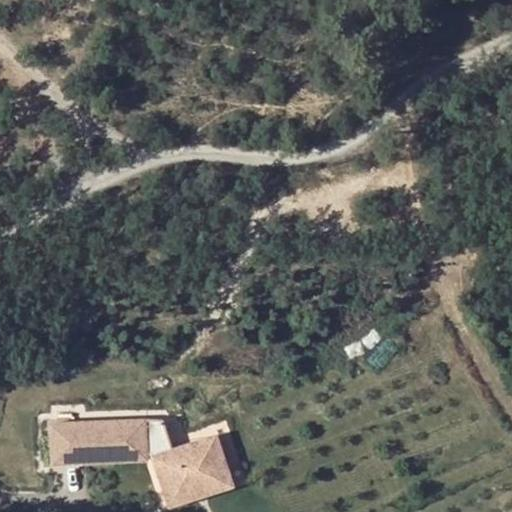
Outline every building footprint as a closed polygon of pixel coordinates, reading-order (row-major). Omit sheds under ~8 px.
[(106,425),(97,425),(108,454),(146,454),(153,457),(166,496),(231,476),(218,437),(171,450),(162,423),(135,425),(131,426),(106,425)] [(108,454),(97,425),(52,424),(51,454),(108,454)] [(51,454),(51,463),(112,462),(108,454),(51,454)] [(146,454),(108,454),(112,462),(145,462),(146,454)] [(231,476),(166,496),(171,507),(235,487),(231,476)]
